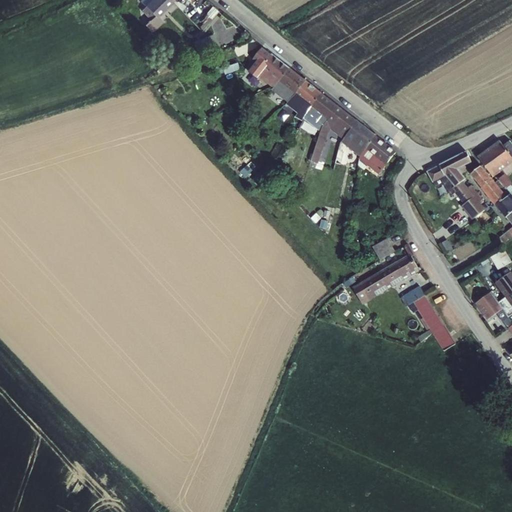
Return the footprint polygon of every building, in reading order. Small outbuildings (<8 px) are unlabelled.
[(152,0),(142,9),(151,19),(145,24),(152,32),(164,21),(158,14),(163,9),(172,1),(173,0),(172,0),(152,0)] [(255,74),(271,54),(268,52),(265,49),(249,69),(255,74)] [(275,86),(290,68),(271,54),(255,74),(259,77),(261,78),(263,76),(275,86)] [(306,81),(290,68),(275,86),(273,88),(289,101),(291,98),(296,93),(306,81)] [(306,81),(296,93),(312,106),(321,93),(306,81)] [(312,106),(296,93),(291,98),(293,99),(291,101),(301,108),(307,113),(308,111),(312,106)] [(337,105),(321,93),(312,106),(322,113),(318,119),(314,123),(319,127),(320,126),(322,127),(328,119),(327,118),(337,105)] [(357,121),(337,105),(327,118),(328,119),(322,127),(324,128),(322,130),(321,129),(314,148),(321,150),(326,134),(331,128),(344,139),(357,121)] [(312,106),(308,111),(318,119),(322,113),(312,106)] [(305,115),(307,113),(301,108),(295,116),(302,121),(305,115)] [(376,136),(357,121),(344,139),(342,141),(361,155),(376,136)] [(330,132),(319,162),(327,165),(338,135),(330,132)] [(376,136),(361,155),(359,158),(379,173),(396,151),(376,136)] [(499,141),(477,157),(493,177),(511,162),(511,143),(509,141),(502,145),(499,141)] [(466,152),(439,166),(455,187),(462,181),(465,179),(461,174),(468,171),(464,166),(471,162),(466,152)] [(455,187),(439,166),(427,172),(436,188),(443,184),(451,195),(455,193),(463,204),(461,206),(472,220),(485,211),(480,204),(483,201),(471,185),(467,188),(462,181),(455,187)] [(495,205),(507,197),(495,182),(481,166),(470,174),(495,205)] [(498,179),(511,193),(511,194),(511,186),(510,184),(511,183),(504,174),(498,179)] [(511,193),(498,179),(495,182),(507,197),(511,193)] [(507,197),(495,205),(505,218),(506,217),(511,211),(511,194),(511,193),(507,197)] [(511,227),(499,238),(504,243),(511,236),(511,227)] [(390,236),(373,245),(380,258),(397,250),(390,236)] [(504,248),(490,257),(495,264),(498,270),(511,261),(509,256),(504,248)] [(370,290),(415,261),(407,249),(359,278),(369,294),(372,293),(370,290)] [(502,292),(494,297),(502,309),(508,317),(511,313),(511,273),(511,272),(495,284),(502,292)] [(408,300),(412,297),(424,289),(418,281),(402,292),(408,300)] [(444,320),(424,289),(412,297),(431,326),(436,322),(438,323),(444,320)] [(502,309),(494,297),(490,292),(480,300),(479,298),(474,301),(487,320),(497,313),(502,321),(508,317),(502,309)] [(444,320),(438,323),(432,327),(444,345),(456,337),(444,320)]
